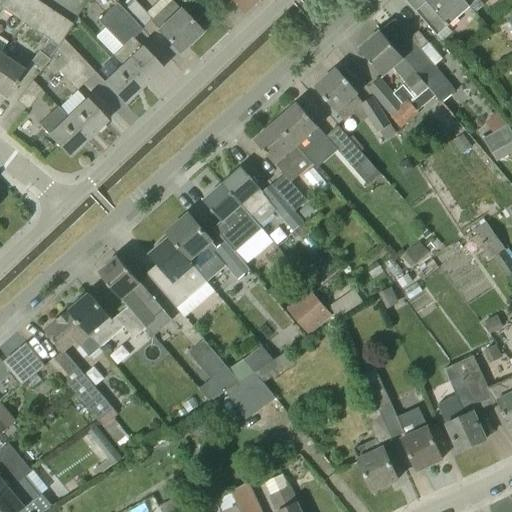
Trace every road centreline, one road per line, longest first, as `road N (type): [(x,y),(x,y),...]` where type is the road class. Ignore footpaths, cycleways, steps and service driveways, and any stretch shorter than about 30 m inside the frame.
road 1 (residential): [(0,318),(358,0)]
road 2 (residential): [(284,0),(63,206)]
